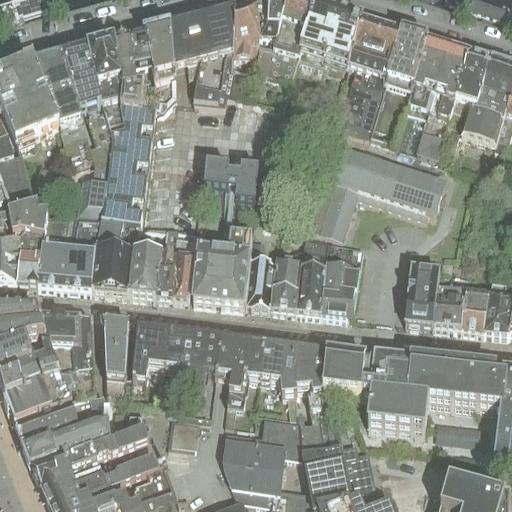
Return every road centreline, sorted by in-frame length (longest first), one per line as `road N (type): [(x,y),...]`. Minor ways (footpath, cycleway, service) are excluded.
road 1 (residential): [(97,312),(511,365)]
road 2 (tertiary): [(0,56),(208,0)]
road 3 (tertiary): [(343,0),(511,52)]
